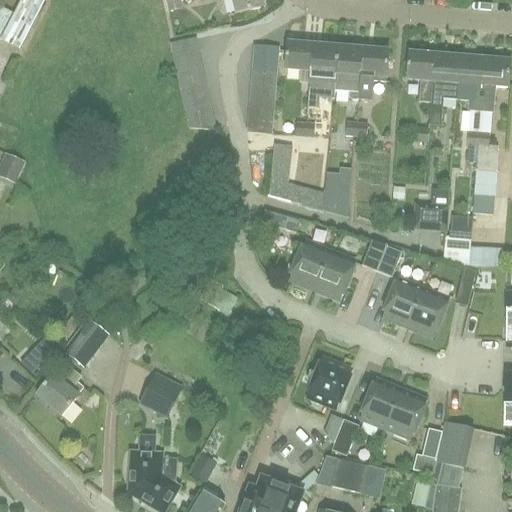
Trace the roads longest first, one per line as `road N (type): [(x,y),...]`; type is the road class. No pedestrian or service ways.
road 1 (residential): [(302,0),(239,44),(225,67),(239,135),(245,269),(266,295),(313,322),(435,370),(474,368)]
road 2 (residential): [(302,0),(318,9),(511,23)]
road 3 (residential): [(104,511),(125,353)]
